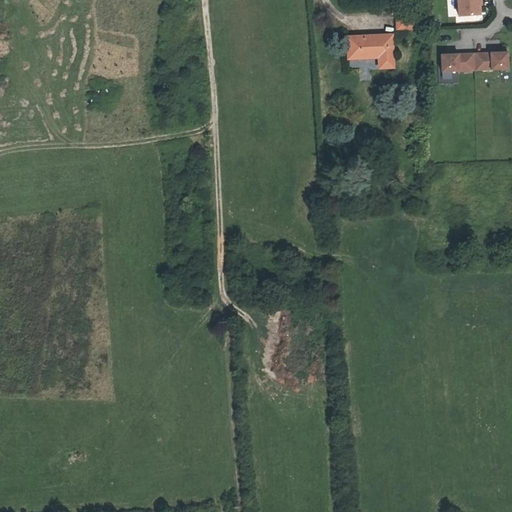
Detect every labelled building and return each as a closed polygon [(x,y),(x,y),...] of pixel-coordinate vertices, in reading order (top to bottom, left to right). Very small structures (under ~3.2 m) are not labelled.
[(456,0),(456,1),(454,1),(455,17),(476,16),(476,6),(475,0),(456,0)] [(413,28),(413,11),(393,11),(392,29),(413,28)] [(344,38),(346,59),(377,57),(378,66),(390,65),(387,36),(344,38)] [(471,72),(471,55),(438,55),(438,72),(471,72)] [(471,55),(471,72),(505,72),(505,55),(471,55)]
